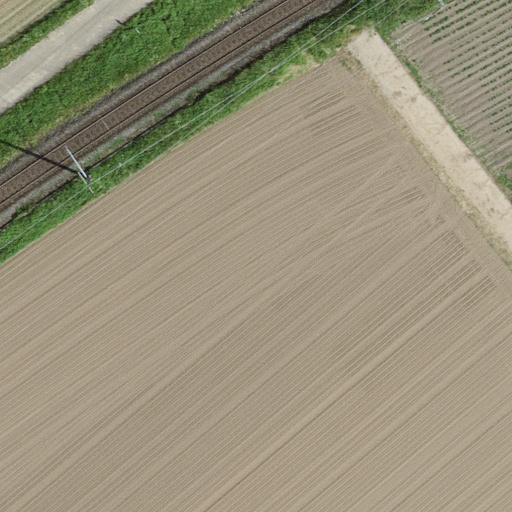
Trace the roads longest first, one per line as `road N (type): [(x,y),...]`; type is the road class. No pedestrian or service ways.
road 1 (track): [(359,35),(511,234)]
road 2 (track): [(0,96),(128,0)]
